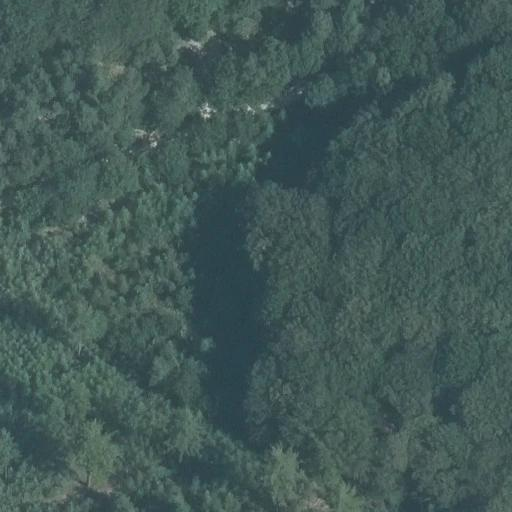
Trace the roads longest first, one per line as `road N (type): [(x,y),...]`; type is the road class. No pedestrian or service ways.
road 1 (track): [(0,204),(154,142),(511,25)]
road 2 (track): [(0,65),(163,0)]
road 3 (track): [(174,0),(214,126)]
